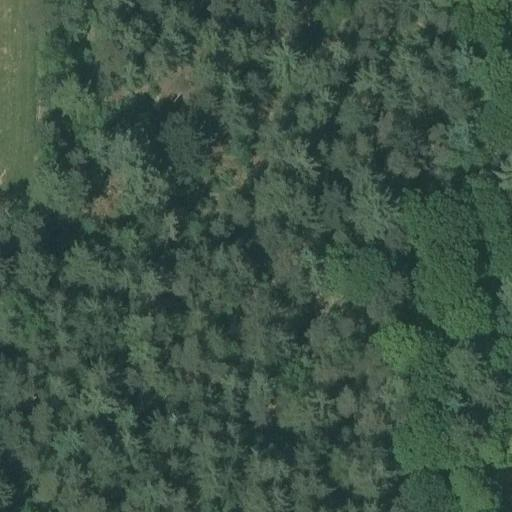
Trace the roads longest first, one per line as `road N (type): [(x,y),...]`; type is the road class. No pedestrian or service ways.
road 1 (track): [(442,511),(418,435),(429,279),(437,175),(480,0)]
road 2 (residential): [(426,324),(484,252),(511,239)]
